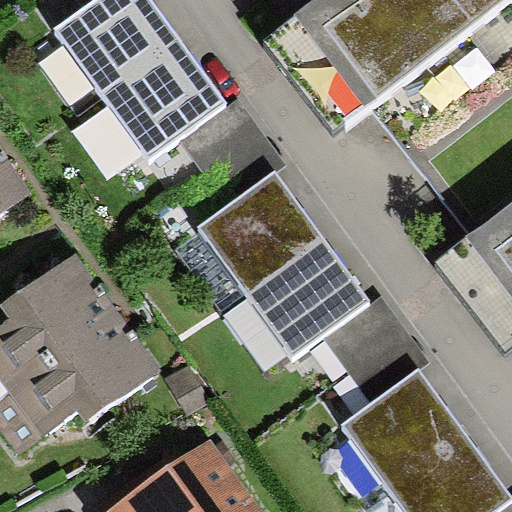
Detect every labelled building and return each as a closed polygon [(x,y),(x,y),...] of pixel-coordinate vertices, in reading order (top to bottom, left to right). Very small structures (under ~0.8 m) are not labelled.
[(181,49),(143,0),(109,0),(54,42),(105,107),(181,49)] [(511,13),(511,0),(382,0),(331,42),(389,113),(511,13)] [(229,112),(181,49),(105,107),(153,170),(229,112)] [(0,226),(28,205),(0,168),(0,226)] [(328,248),(278,182),(201,240),(251,306),(328,248)] [(376,311),(328,248),(251,306),(299,369),(376,311)] [(511,255),(503,263),(511,274),(511,255)] [(109,325),(66,270),(0,321),(0,346),(31,386),(109,325)] [(152,381),(109,325),(31,386),(68,434),(97,411),(103,419),(152,381)] [(469,446),(419,380),(342,438),(393,504),(469,446)] [(511,511),(511,502),(469,446),(393,504),(398,511),(511,511)] [(245,511),(199,451),(120,510),(122,511),(245,511)]
